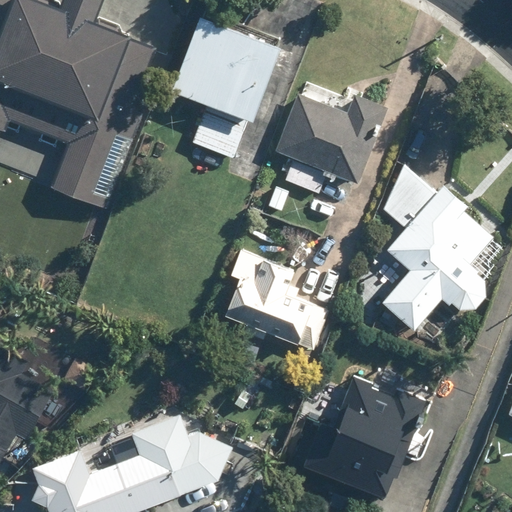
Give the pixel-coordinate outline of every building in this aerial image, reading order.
[(66,0),(0,0),(0,137),(5,124),(72,149),(57,184),(106,205),(137,132),(105,119),(136,34),(131,32),(134,26),(99,13),(103,0),(66,0),(67,0),(66,0)] [(194,142),(236,156),(250,116),(259,119),(288,36),(203,8),(175,90),(208,101),(194,142)] [(354,95),(303,77),(278,146),(295,152),(287,178),(324,191),(330,174),(340,177),(343,170),(366,178),(393,102),(356,89),(354,95)] [(385,206),(408,226),(352,289),(397,329),(407,318),(435,342),(453,321),(438,308),(448,297),(470,317),(493,291),(492,263),(511,238),(511,237),(448,181),(442,189),(406,161),(385,206)] [(291,280),(297,266),(243,246),(234,271),(241,274),(228,310),(313,345),(328,304),(298,293),(301,284),(291,280)] [(0,457),(4,459),(20,427),(34,434),(58,385),(22,368),(29,354),(0,339),(0,457)] [(340,409),(327,404),(306,460),(395,492),(433,392),(357,363),(340,409)] [(131,511),(223,482),(245,489),(256,454),(234,447),(235,444),(206,429),(191,433),(183,413),(135,429),(137,434),(115,441),(120,457),(107,461),(101,443),(36,465),(51,511),(131,511)]
